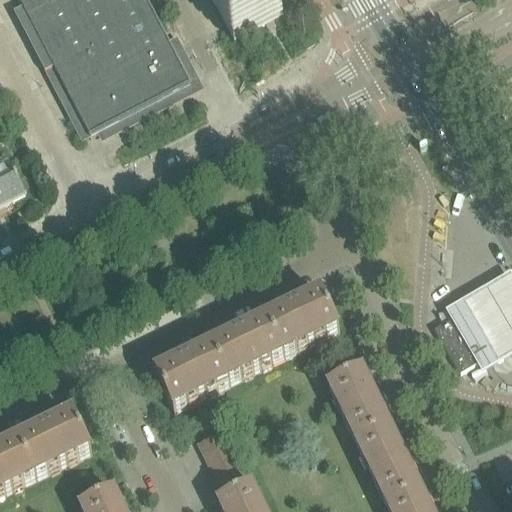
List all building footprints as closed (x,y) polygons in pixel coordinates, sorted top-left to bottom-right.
[(16,0),(17,1),(54,73),(90,143),(192,90),(184,74),(186,73),(181,62),(178,63),(177,61),(177,60),(145,0),(16,0)] [(210,0),(235,48),(284,22),(271,0),(210,0)] [(0,203),(4,212),(26,201),(24,196),(27,194),(22,185),(19,186),(11,170),(0,176),(0,203)] [(511,276),(511,275),(446,314),(453,325),(479,369),(483,376),(511,358),(511,276)] [(267,326),(285,365),(340,338),(321,300),(267,326)] [(435,336),(461,380),(479,369),(453,325),(435,336)] [(213,353),(232,391),(285,365),(267,326),(213,353)] [(232,391),(213,353),(158,380),(158,379),(156,380),(175,419),(177,418),(232,391)] [(357,449),(391,432),(363,375),(329,392),(357,449)] [(92,459),(74,421),(20,447),(39,485),(92,459)] [(357,449),(388,511),(422,495),(391,432),(357,449)] [(230,449),(225,439),(202,450),(207,461),(230,449)] [(0,456),(0,504),(39,485),(20,447),(0,456)] [(235,460),(230,449),(207,461),(212,471),(235,460)] [(240,471),(235,460),(212,471),(217,482),(240,471)] [(245,481),(240,471),(217,482),(222,492),(245,481)] [(227,503),(251,492),(245,481),(222,492),(227,503)] [(222,511),(265,511),(255,490),(251,492),(227,503),(220,507),(222,511)] [(429,511),(422,495),(388,511),(387,511),(429,511)] [(123,511),(116,497),(85,511),(123,511)]
